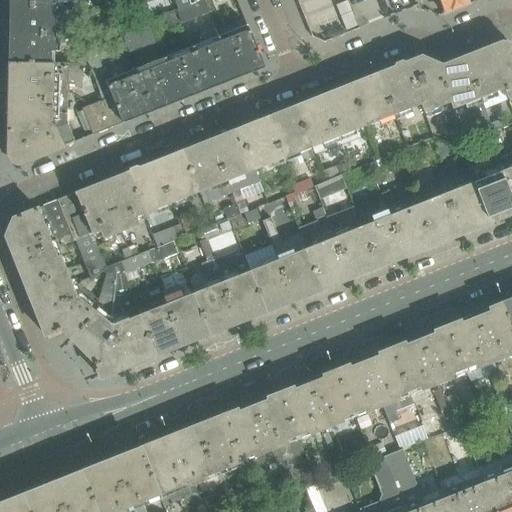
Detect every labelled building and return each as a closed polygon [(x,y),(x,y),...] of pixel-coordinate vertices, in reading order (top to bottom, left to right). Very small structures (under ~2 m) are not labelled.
[(201,0),(194,3),(175,10),(176,11),(180,23),(200,15),(208,12),(203,0),(201,0)] [(437,0),(444,15),(469,5),(466,0),(437,0)] [(54,52),(55,17),(51,17),(51,6),(10,5),(9,63),(50,64),(50,52),(54,52)] [(179,27),(173,13),(164,17),(170,31),(179,27)] [(151,34),(147,24),(126,33),(128,37),(123,39),(124,45),(151,34)] [(264,68),(249,30),(193,52),(207,90),(264,68)] [(151,112),(136,75),(108,86),(98,63),(127,51),(124,45),(123,39),(122,38),(83,53),(102,101),(113,127),(151,112)] [(511,47),(501,42),(491,46),(506,82),(501,84),(506,97),(507,101),(511,98),(511,47)] [(506,82),(491,46),(441,66),(438,74),(449,103),(452,110),(470,103),(483,136),(498,129),(494,120),(490,122),(483,106),(506,97),(501,84),(506,82)] [(207,90),(193,52),(136,75),(151,112),(207,90)] [(449,103),(438,74),(441,66),(420,57),(403,64),(419,105),(423,114),(449,103)] [(65,64),(50,64),(9,63),(7,154),(8,158),(10,161),(14,163),(18,164),(21,164),(74,143),(64,120),(65,64)] [(419,105),(403,64),(350,85),(366,127),(393,116),(419,105)] [(366,127),(350,85),(292,108),(309,149),(366,127)] [(113,127),(102,101),(81,109),(92,136),(113,127)] [(309,149),(292,108),(238,129),(247,153),(254,171),(299,153),(302,163),(313,159),(309,149)] [(258,182),(254,171),(247,153),(238,129),(182,151),(199,193),(227,182),(239,214),(250,210),(241,188),(258,182)] [(430,157),(424,142),(396,153),(402,169),(430,157)] [(199,193),(182,151),(127,173),(143,215),(199,193)] [(351,170),(347,161),(336,166),(339,175),(351,170)] [(382,170),(378,161),(368,165),(372,174),(382,170)] [(511,214),(511,167),(473,183),(488,224),(511,214)] [(448,185),(442,172),(437,174),(442,187),(448,185)] [(143,215),(127,173),(77,193),(93,234),(99,232),(102,240),(138,226),(135,218),(143,215)] [(323,183),(313,187),(318,200),(346,189),(341,176),(323,183)] [(312,188),(312,187),(309,179),(291,186),(295,194),(295,195),(312,188)] [(488,224),(473,183),(417,205),(433,246),(488,224)] [(433,246),(417,205),(411,191),(383,202),(381,196),(375,198),(378,207),(367,211),(372,223),(360,228),(376,268),(433,246)] [(106,268),(93,234),(77,193),(58,200),(71,235),(74,242),(88,279),(90,281),(98,272),(106,268)] [(295,194),(284,198),(288,207),(298,203),(295,195),(295,194)] [(71,235),(58,200),(43,207),(52,230),(49,231),(54,241),(58,240),(71,235)] [(238,215),(234,206),(222,210),(226,219),(238,215)] [(56,257),(37,209),(14,218),(12,220),(6,235),(6,239),(24,285),(65,269),(60,256),(56,257)] [(376,268),(360,228),(333,239),(324,216),(315,220),(317,224),(298,232),(305,250),(321,290),(376,268)] [(228,221),(219,225),(222,232),(231,228),(228,221)] [(213,226),(201,231),(204,240),(217,234),(214,226),(213,226)] [(182,237),(178,227),(167,231),(171,241),(182,237)] [(74,242),(71,235),(58,240),(62,247),(74,242)] [(177,255),(173,243),(146,253),(151,265),(177,255)] [(134,246),(127,249),(131,258),(138,256),(134,246)] [(127,249),(121,251),(125,261),(131,258),(127,249)] [(321,290),(305,250),(249,272),(265,312),(321,290)] [(265,312),(249,272),(244,258),(225,266),(222,257),(212,261),(211,256),(208,251),(203,253),(207,263),(201,265),(209,287),(193,294),(210,334),(265,312)] [(134,271),(151,265),(146,253),(138,256),(131,258),(125,261),(119,263),(126,281),(137,278),(134,271)] [(117,276),(115,293),(129,288),(126,281),(119,263),(117,264),(117,276)] [(94,312),(97,301),(89,294),(96,286),(93,282),(106,268),(98,272),(90,281),(82,290),(76,297),(65,269),(24,285),(44,335),(60,329),(68,337),(94,312)] [(155,356),(138,315),(127,320),(127,319),(111,325),(115,293),(117,276),(106,273),(97,301),(94,312),(68,337),(93,362),(99,378),(155,356)] [(82,290),(90,281),(88,279),(79,283),(82,290)] [(210,334),(193,294),(182,298),(178,289),(162,295),(161,294),(135,304),(139,315),(138,315),(155,356),(210,334)] [(511,300),(502,304),(511,329),(511,300)] [(511,329),(502,304),(490,309),(491,312),(460,324),(459,321),(446,326),(465,374),(510,356),(509,352),(511,350),(511,329)] [(465,374),(446,326),(434,331),(435,334),(416,342),(404,346),(403,344),(391,348),(409,396),(465,374)] [(409,396),(391,348),(378,353),(380,356),(368,361),(348,369),(347,366),(335,371),(354,418),(373,411),(379,428),(388,424),(388,425),(398,421),(395,412),(413,405),(409,396)] [(504,375),(500,365),(495,367),(499,377),(504,375)] [(354,418),(335,371),(323,376),(324,378),(312,383),(293,391),(291,388),(279,393),(298,440),(354,418)] [(443,400),(440,390),(433,393),(444,420),(450,418),(443,400)] [(269,451),(298,440),(279,393),(267,398),(268,400),(256,405),(237,413),(236,410),(222,416),(250,485),(252,485),(247,474),(274,462),(269,451)] [(452,397),(443,400),(450,418),(459,414),(452,397)] [(250,485),(222,416),(195,426),(213,473),(224,469),(229,481),(240,476),(251,506),(257,504),(250,485)] [(213,473),(195,426),(139,448),(158,495),(163,508),(190,497),(195,507),(202,504),(197,492),(216,484),(213,474),(213,473)] [(494,511),(482,480),(479,471),(471,450),(462,427),(451,431),(468,474),(459,477),(459,475),(438,483),(443,496),(449,511),(494,511)] [(333,447),(328,434),(323,436),(328,449),(333,447)] [(436,451),(433,441),(425,444),(429,454),(436,451)] [(491,466),(483,446),(476,447),(471,450),(479,471),(491,466)] [(144,511),(141,502),(158,495),(139,448),(81,472),(96,511),(114,511),(116,511),(127,511),(126,507),(131,505),(133,511),(144,511)] [(350,460),(347,452),(338,456),(341,464),(350,460)] [(449,511),(443,496),(418,506),(397,452),(382,459),(402,511),(449,511)] [(402,511),(382,459),(376,461),(391,501),(365,511),(402,511)] [(322,476),(315,460),(307,463),(314,480),(322,476)] [(511,511),(511,468),(482,480),(494,511),(511,511)] [(96,511),(81,472),(22,495),(28,511),(96,511)] [(297,494),(289,474),(281,478),(283,482),(282,482),(288,498),(297,494)] [(286,494),(282,486),(273,490),(276,498),(286,494)] [(0,511),(28,511),(22,495),(0,503),(0,511)] [(283,511),(286,511),(282,499),(267,506),(269,511),(283,511)]
